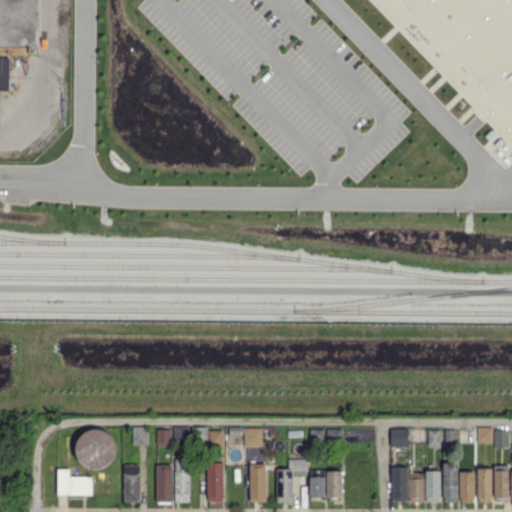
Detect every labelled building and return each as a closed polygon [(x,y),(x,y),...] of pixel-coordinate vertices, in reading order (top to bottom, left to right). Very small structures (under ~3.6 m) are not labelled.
[(511,0),(365,0),(511,147),(511,0)] [(0,89),(8,90),(9,57),(0,57),(0,89)] [(133,443),(147,443),(147,426),(133,426),(133,443)] [(188,440),(188,426),(174,426),(173,440),(188,440)] [(492,442),(492,426),(476,426),(477,442),(492,442)] [(207,427),(193,427),(194,443),(207,443),(207,427)] [(262,445),(261,427),(244,428),(244,445),(262,445)] [(171,428),(156,429),(157,443),(171,442),(171,428)] [(324,428),(310,429),(310,440),(324,440),(324,428)] [(342,428),(326,428),(326,439),(342,439),(342,428)] [(390,446),(407,446),(407,428),(390,428),(390,446)] [(113,466),(111,429),(77,431),(79,468),(113,466)] [(223,429),(208,429),(208,445),(223,445),(223,429)] [(440,429),(428,429),(428,444),(440,444),(440,429)] [(456,429),(445,429),(444,443),(455,443),(456,429)] [(508,446),(508,429),(494,429),(494,446),(508,446)] [(175,502),(189,501),(188,458),(174,458),(175,502)] [(276,468),(276,501),(292,501),(292,475),(306,475),(306,458),(288,458),(288,468),(276,468)] [(457,461),(443,461),(443,501),(456,502),(457,461)] [(223,462),(207,462),(207,501),(223,500),(223,462)] [(266,501),(265,463),(249,463),(249,501),(266,501)] [(139,464),(123,464),(123,501),(140,501),(139,464)] [(156,464),(156,503),(172,502),(172,464),(156,464)] [(508,464),(494,464),(495,499),(509,498),(508,464)] [(407,466),(391,466),(391,501),(407,501),(407,466)] [(92,476),(70,475),(70,468),(57,468),(57,494),(92,494),(92,476)] [(491,468),(477,468),(478,501),(492,501),(491,468)] [(324,469),(310,469),(309,497),(324,498),(324,469)] [(426,501),(440,500),(439,469),(425,470),(426,501)] [(327,497),(342,497),(341,470),(326,470),(327,497)] [(460,502),(474,501),(474,470),(459,470),(460,502)] [(423,472),(408,472),(408,501),(423,501),(423,472)]
